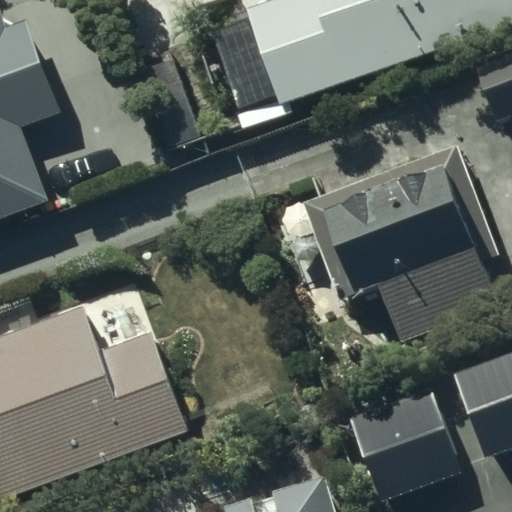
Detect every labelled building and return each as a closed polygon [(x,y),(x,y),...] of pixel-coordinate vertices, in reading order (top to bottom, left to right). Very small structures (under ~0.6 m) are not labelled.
[(511,0),(280,0),(247,12),(281,107),(511,25),(511,0)] [(0,219),(49,201),(23,131),(61,116),(25,23),(7,30),(0,11),(0,219)] [(477,115),(487,142),(511,132),(511,50),(460,70),(471,98),(478,95),(485,112),(477,115)] [(325,214),(355,297),(379,288),(394,328),(489,294),(445,171),(325,214)] [(85,309),(0,339),(0,503),(187,435),(150,334),(101,352),(85,309)] [(511,357),(455,378),(486,463),(511,453),(511,357)] [(353,421),(382,504),(467,474),(438,391),(353,421)] [(337,511),(327,477),(271,495),(273,500),(254,506),(252,502),(223,511),(337,511)]
